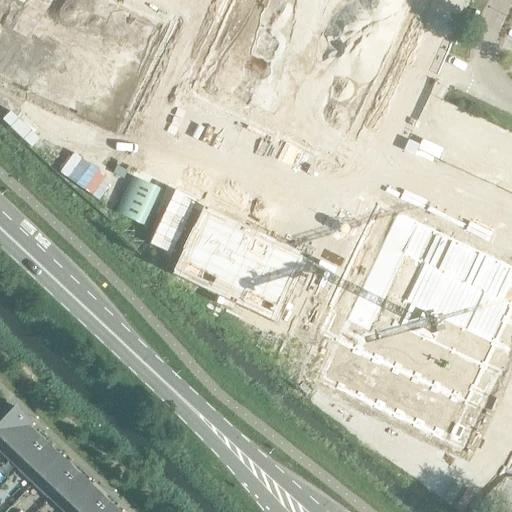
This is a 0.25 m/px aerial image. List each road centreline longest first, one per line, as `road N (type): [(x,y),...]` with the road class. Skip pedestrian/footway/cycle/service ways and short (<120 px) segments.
road 1 (unknown): [(511,191),(446,154),(421,169),(346,306),(321,373),(363,419),(413,446),(449,449),(477,435),(511,375)]
road 2 (residential): [(410,52),(328,233),(132,145),(192,9)]
road 3 (secondary): [(167,389),(0,230)]
road 4 (secondary): [(315,511),(167,389)]
road 5 (secondary): [(167,389),(283,511)]
